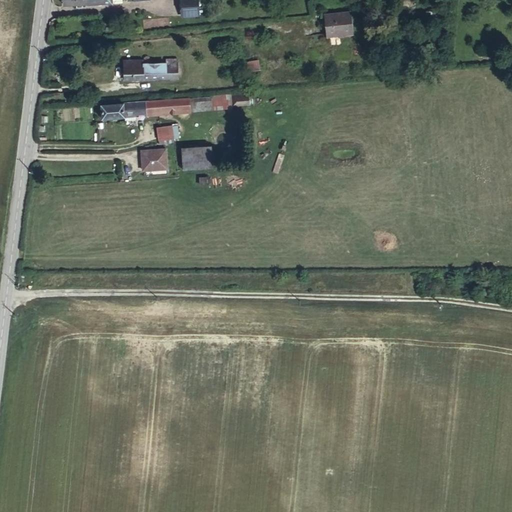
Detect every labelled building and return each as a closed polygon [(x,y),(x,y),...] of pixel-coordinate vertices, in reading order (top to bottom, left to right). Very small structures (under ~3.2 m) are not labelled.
[(199,0),(182,0),(183,15),(200,15),(199,0)] [(354,33),(352,12),(324,15),(326,36),(354,33)] [(166,63),(166,62),(150,63),(150,59),(124,60),(124,79),(179,78),(178,63),(166,63)] [(195,97),(196,111),(229,109),(229,95),(195,97)] [(190,111),(189,98),(101,105),(102,118),(125,116),(125,119),(135,118),(135,114),(145,113),(146,115),(190,111)] [(159,140),(173,138),(171,125),(157,127),(159,140)] [(183,170),(206,169),(204,150),(203,146),(181,148),(183,170)] [(167,168),(166,149),(141,150),(143,170),(167,168)]
